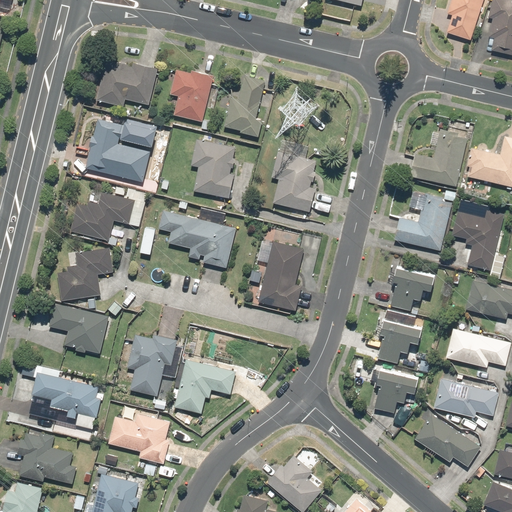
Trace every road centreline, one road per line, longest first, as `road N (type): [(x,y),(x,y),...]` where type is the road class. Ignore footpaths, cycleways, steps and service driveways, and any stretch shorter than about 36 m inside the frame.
road 1 (residential): [(299,394),(328,336),(386,92)]
road 2 (secondary): [(0,274),(65,5)]
road 3 (residential): [(176,10),(366,56)]
road 4 (residential): [(299,394),(441,511)]
road 5 (residential): [(191,511),(232,447),(299,394)]
